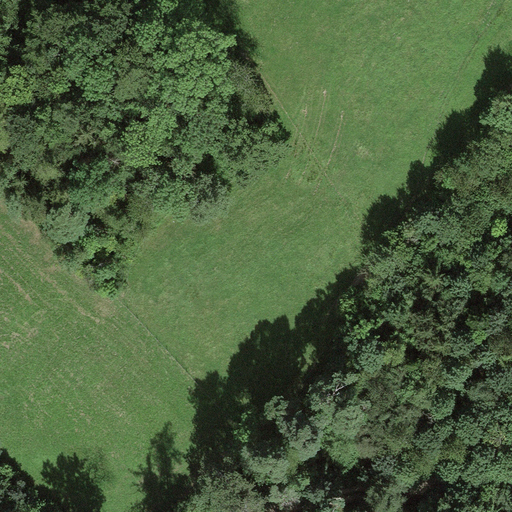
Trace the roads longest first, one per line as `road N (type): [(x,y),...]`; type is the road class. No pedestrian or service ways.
road 1 (track): [(511,144),(348,335),(213,511)]
road 2 (track): [(273,511),(511,478)]
